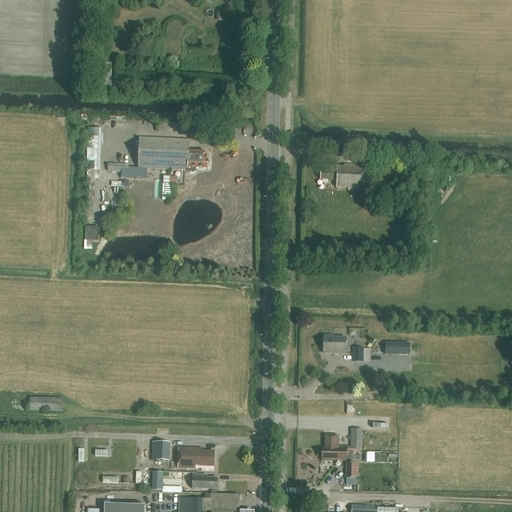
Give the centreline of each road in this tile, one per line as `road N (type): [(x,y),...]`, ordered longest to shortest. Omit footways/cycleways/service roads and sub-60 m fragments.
road 1 (tertiary): [(267,439),(274,0)]
road 2 (track): [(157,437),(0,435)]
